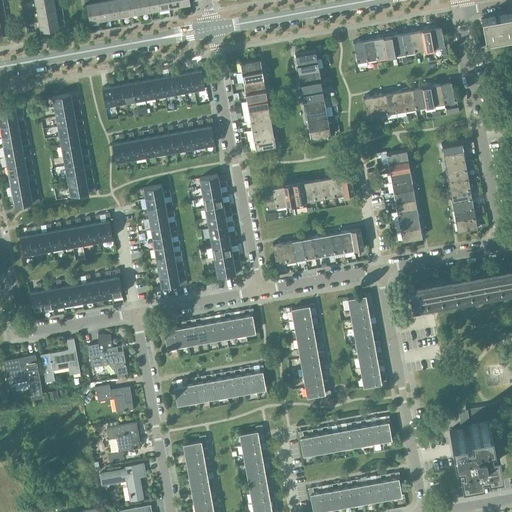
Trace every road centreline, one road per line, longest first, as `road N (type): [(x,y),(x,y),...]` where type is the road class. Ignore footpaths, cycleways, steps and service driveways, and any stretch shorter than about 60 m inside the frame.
road 1 (residential): [(260,288),(213,34)]
road 2 (residential): [(425,511),(379,268)]
road 3 (residential): [(500,246),(461,10)]
road 4 (residential): [(137,311),(25,331),(14,325),(0,244)]
road 5 (residential): [(177,511),(137,311)]
road 6 (secondary): [(375,0),(239,24)]
road 7 (residential): [(260,288),(137,311)]
road 8 (residential): [(379,268),(500,246)]
road 9 (secondary): [(20,62),(141,41)]
road 10 (residential): [(260,288),(379,268)]
